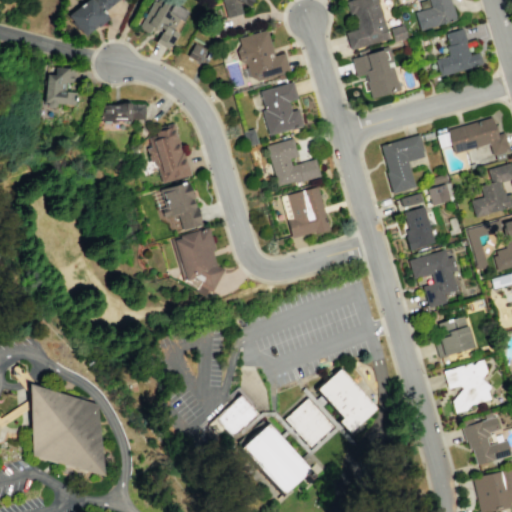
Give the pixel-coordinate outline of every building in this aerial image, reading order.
[(117,0),(87,0),(67,15),(83,36),(108,18),(103,11),(117,0)] [(169,50),(186,9),(164,0),(151,0),(139,29),(147,32),(149,28),(158,32),(153,43),(169,50)] [(248,0),(224,0),(221,8),(237,16),(242,3),(246,5),(248,0)] [(386,40),(377,0),(344,0),(347,14),(352,13),(356,29),(344,32),(347,48),(386,40)] [(418,29),(454,20),(449,0),(422,0),(418,1),(420,10),(413,11),(418,29)] [(438,76),(481,65),(477,52),(468,54),(461,28),(443,33),(448,55),(434,59),(438,76)] [(288,71),(283,52),(272,55),(265,29),(235,37),(247,82),(288,71)] [(187,55),(199,62),(206,49),(194,43),(187,55)] [(349,56),(354,76),(363,74),(368,97),(398,91),(388,48),(349,56)] [(47,70),(55,71),(56,63),(74,64),(72,80),(65,80),(65,89),(76,90),(74,104),(44,101),(47,70)] [(257,90),(262,109),(260,109),(267,135),(301,126),(296,109),(289,110),(287,101),(296,98),(291,81),(257,90)] [(143,120),(144,103),(101,103),(100,120),(143,120)] [(445,128),(451,153),(487,144),(490,155),(507,151),(502,132),(495,134),(490,117),(445,128)] [(187,175),(173,124),(154,129),(155,135),(147,137),(150,147),(145,147),(149,161),(154,160),(160,183),(187,175)] [(378,144),(390,193),(412,187),(406,160),(422,156),(417,134),(378,144)] [(264,145),(275,186),(317,175),(313,158),(290,165),(288,158),(296,156),(291,138),(264,145)] [(472,216),(511,207),(508,193),(502,194),(499,181),(511,178),(511,176),(509,163),(485,168),(489,182),(478,185),(481,197),(469,199),(472,216)] [(179,229),(198,225),(188,181),(160,188),(164,206),(159,207),(161,218),(176,214),(179,229)] [(425,188),(429,205),(448,200),(443,183),(425,188)] [(279,196),(289,238),(327,229),(316,186),(279,196)] [(432,243),(419,192),(396,198),(409,249),(432,243)] [(495,270),(511,265),(511,219),(498,223),(505,249),(490,253),(495,270)] [(214,250),(208,227),(170,238),(182,282),(190,280),(195,297),(213,291),(209,276),(218,274),(212,250),(214,250)] [(406,259),(411,278),(429,274),(431,282),(420,285),(426,307),(444,302),(442,293),(457,289),(448,256),(445,257),(443,249),(406,259)] [(472,347),(463,315),(435,323),(439,336),(431,338),(436,357),(472,347)] [(453,411),(450,400),(462,387),(458,385),(447,388),(442,370),(469,361),(472,364),(476,360),(482,358),(485,370),(479,376),(489,385),(486,389),(488,397),(469,403),(465,408),(453,411)] [(313,389),(337,368),(373,407),(346,432),(335,421),(339,417),(313,389)] [(97,475),(94,404),(25,383),(25,399),(0,416),(0,440),(2,440),(6,422),(26,408),(28,455),(97,475)] [(229,436),(212,417),(225,405),(237,394),(255,413),(229,436)] [(308,447),(282,418),(304,397),(332,426),(308,447)] [(460,426),(494,416),(497,428),(487,431),(488,435),(485,436),(487,444),(505,439),(509,453),(474,464),(470,447),(468,448),(466,440),(464,440),(460,426)] [(280,493),(306,468),(264,423),(238,448),(280,493)] [(478,511),(471,476),(511,467),(511,485),(510,486),(511,496),(511,501),(509,502),(509,505),(478,511)]
